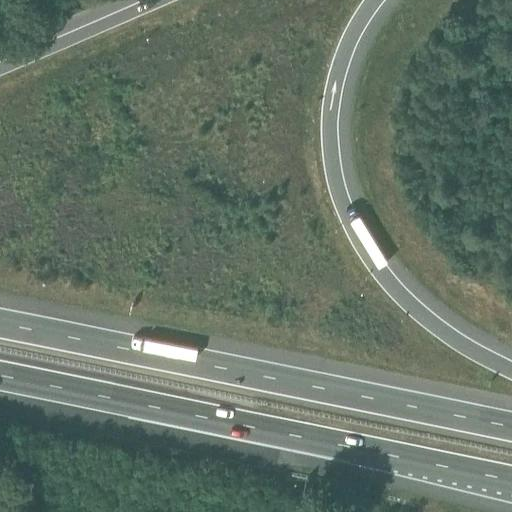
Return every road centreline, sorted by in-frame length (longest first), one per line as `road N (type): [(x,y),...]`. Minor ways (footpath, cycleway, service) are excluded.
road 1 (motorway): [(511,429),(0,323)]
road 2 (motorway): [(0,377),(511,482)]
road 3 (motorway): [(511,371),(460,346),(403,299),(344,215),(328,118),(341,57),(375,0)]
road 4 (motorway): [(163,0),(0,69)]
